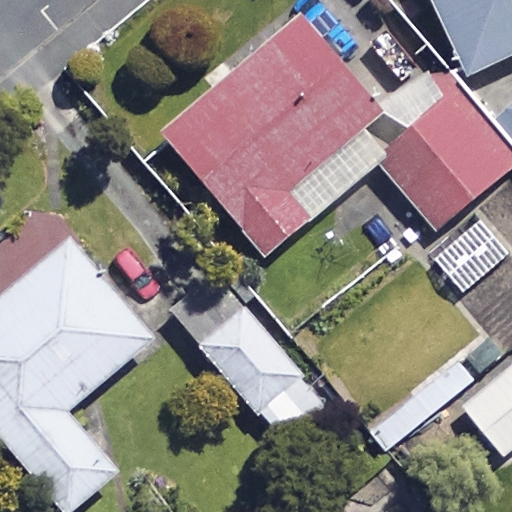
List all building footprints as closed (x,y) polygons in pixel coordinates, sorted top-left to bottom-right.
[(511,0),(423,0),(460,77),(511,52),(511,0)] [(293,8),(151,124),(261,259),(375,166),(428,231),(511,162),(511,154),(456,85),(395,134),(293,8)] [(511,94),(487,115),(511,144),(511,94)] [(511,245),(480,211),(432,254),(471,298),(511,260),(511,245)] [(146,342),(62,245),(0,298),(0,449),(54,511),(69,511),(111,476),(60,417),(146,342)] [(421,264),(311,358),(388,449),(470,379),(447,352),(475,327),(421,264)] [(322,398),(218,286),(176,324),(280,437),(322,398)] [(511,449),(511,366),(458,412),(499,461),(511,449)]
